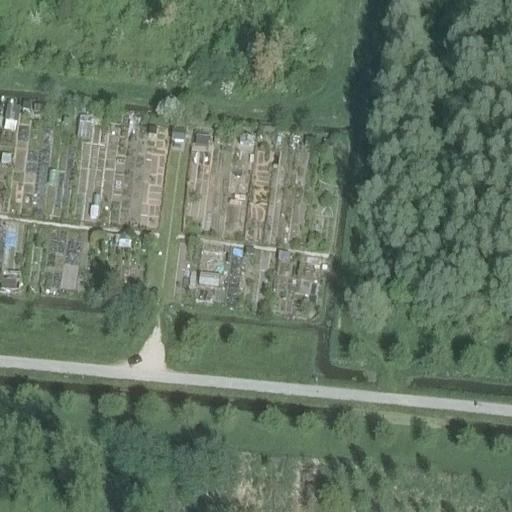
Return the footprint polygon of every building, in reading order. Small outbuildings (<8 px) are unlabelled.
[(17,124),(19,108),(6,107),(4,122),(17,124)] [(148,137),(155,138),(156,130),(149,129),(148,137)] [(171,141),(184,142),(185,132),(172,131),(171,141)] [(207,138),(196,137),(195,147),(206,148),(207,138)] [(240,138),(239,144),(251,147),(253,140),(240,138)] [(304,147),(313,149),(314,141),(305,140),(304,147)] [(10,157),(2,156),(1,164),(9,165),(10,157)] [(309,258),(308,265),(326,268),(327,260),(309,258)] [(2,288),(20,292),(23,274),(5,271),(2,288)]
